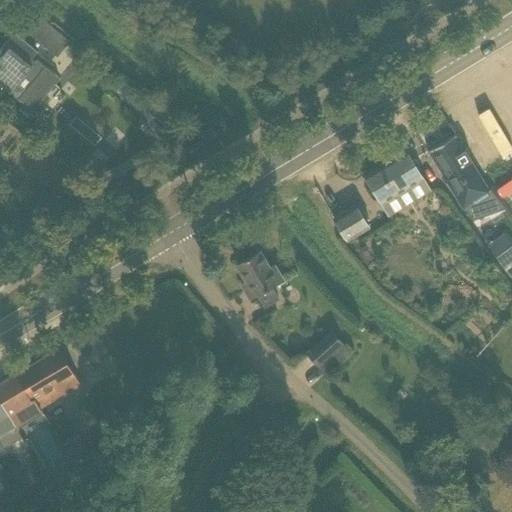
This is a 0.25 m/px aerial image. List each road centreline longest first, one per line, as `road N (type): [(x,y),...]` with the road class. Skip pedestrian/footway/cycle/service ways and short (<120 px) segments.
road 1 (tertiary): [(170,233),(511,28)]
road 2 (unclassified): [(429,511),(231,322),(170,233)]
road 3 (tertiary): [(0,335),(170,233)]
